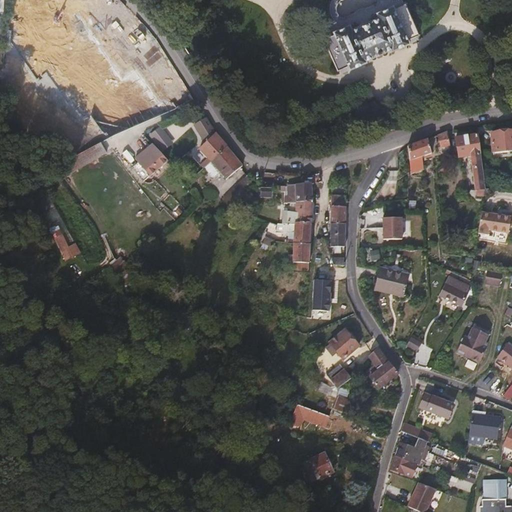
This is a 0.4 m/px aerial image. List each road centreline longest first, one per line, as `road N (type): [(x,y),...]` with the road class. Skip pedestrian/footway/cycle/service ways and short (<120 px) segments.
road 1 (tertiary): [(383,143),(295,165),(253,160),(129,0)]
road 2 (residential): [(383,143),(352,217),(354,294),(404,373)]
road 3 (residential): [(404,373),(406,393),(374,506)]
road 4 (tertiary): [(511,110),(383,143)]
